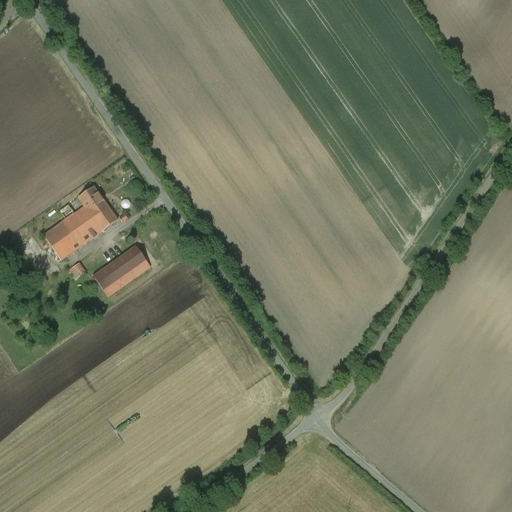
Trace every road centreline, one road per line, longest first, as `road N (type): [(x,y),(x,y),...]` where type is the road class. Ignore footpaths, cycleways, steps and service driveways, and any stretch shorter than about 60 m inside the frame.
road 1 (unclassified): [(34,0),(315,417)]
road 2 (unclassified): [(511,148),(365,367),(315,417)]
road 3 (unclassified): [(187,511),(315,417)]
road 4 (unclassified): [(315,417),(419,511)]
